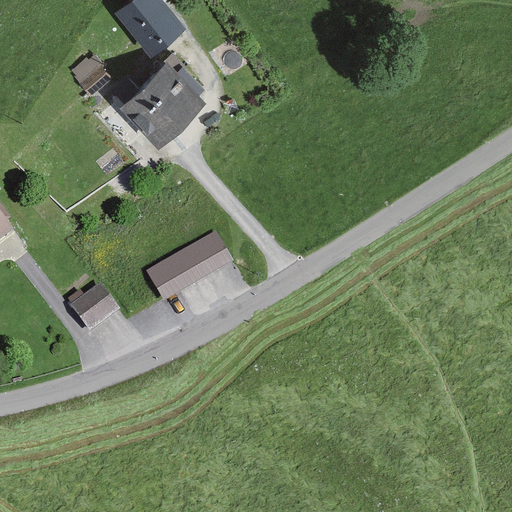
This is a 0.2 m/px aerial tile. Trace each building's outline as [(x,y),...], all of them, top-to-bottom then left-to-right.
[(121,0),(113,7),(151,53),(185,25),(163,0),(121,0)] [(96,50),(76,67),(92,86),(112,69),(96,50)] [(114,84),(100,97),(150,154),(191,119),(153,77),(127,99),(114,84)] [(0,244),(14,234),(0,214),(0,244)] [(165,297),(233,257),(215,226),(147,266),(165,297)] [(94,329),(122,307),(103,282),(75,303),(94,329)]
